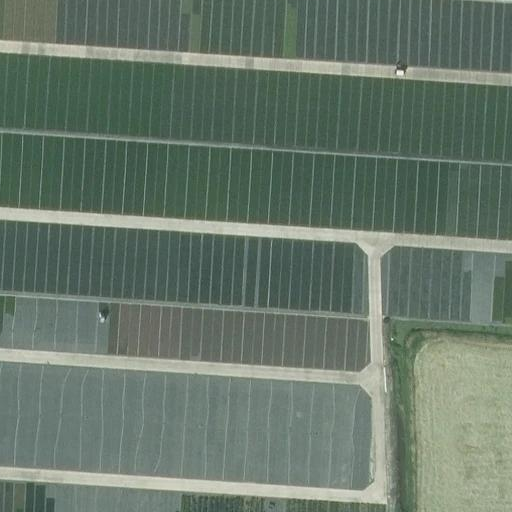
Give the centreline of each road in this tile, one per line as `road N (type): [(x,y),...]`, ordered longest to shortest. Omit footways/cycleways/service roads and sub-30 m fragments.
road 1 (track): [(0,355),(375,381),(380,499),(0,473)]
road 2 (track): [(511,247),(0,213)]
road 3 (track): [(0,46),(511,80)]
road 4 (track): [(375,381),(374,238)]
